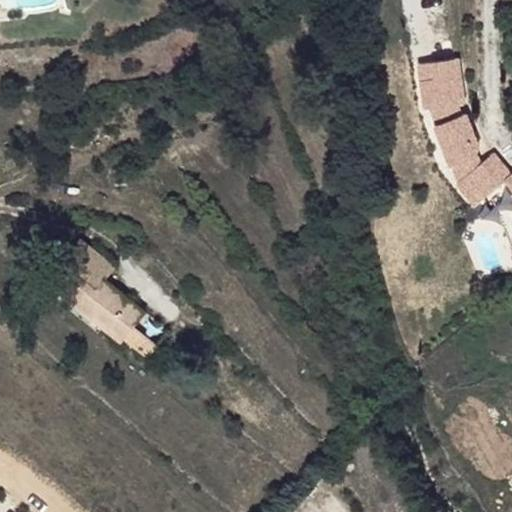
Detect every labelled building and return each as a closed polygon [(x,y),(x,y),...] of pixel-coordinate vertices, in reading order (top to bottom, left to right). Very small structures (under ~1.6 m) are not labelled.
[(466,118),(462,106),(469,105),(463,60),(437,64),(440,81),(426,82),(429,110),(434,109),(445,108),(449,123),(466,118)] [(424,66),(426,82),(440,81),(437,64),(424,66)] [(434,109),(439,127),(449,123),(445,108),(434,109)] [(506,184),(511,191),(511,177),(495,156),(482,166),(476,159),(482,150),(471,116),(466,118),(449,123),(439,127),(452,168),(458,166),(463,181),(458,185),(475,208),(506,184)] [(104,258),(70,228),(50,251),(58,258),(80,276),(84,271),(90,276),(94,271),(104,258)] [(132,302),(94,271),(90,276),(84,271),(80,276),(58,258),(43,278),(84,308),(87,304),(115,327),(132,302)] [(145,311),(132,302),(115,327),(125,335),(145,311)] [(115,327),(87,304),(84,308),(112,332),(115,327)] [(157,322),(145,311),(125,335),(136,346),(157,322)]
